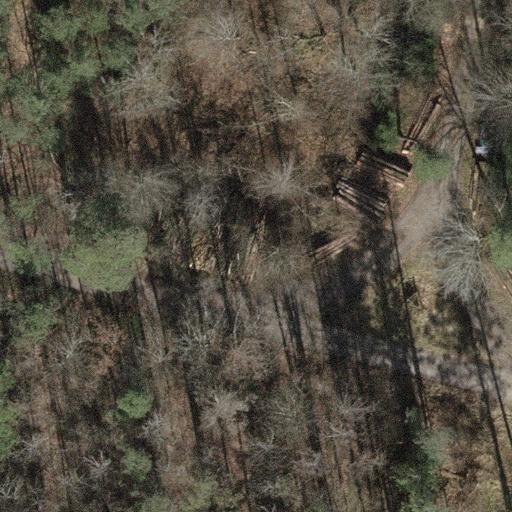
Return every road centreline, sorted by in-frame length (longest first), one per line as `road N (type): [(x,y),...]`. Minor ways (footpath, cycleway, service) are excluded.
road 1 (track): [(0,256),(511,383)]
road 2 (track): [(256,318),(447,200),(489,0)]
road 3 (track): [(447,200),(507,382)]
